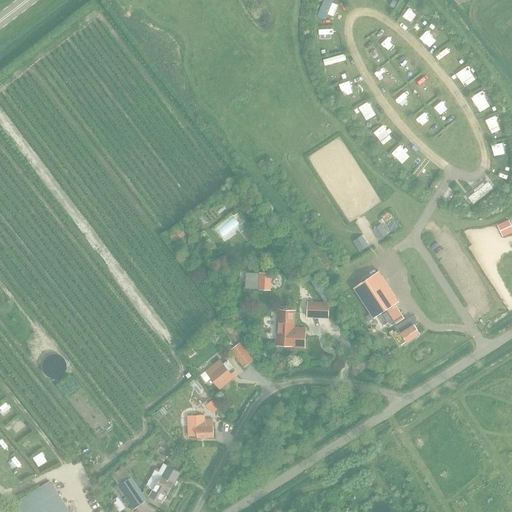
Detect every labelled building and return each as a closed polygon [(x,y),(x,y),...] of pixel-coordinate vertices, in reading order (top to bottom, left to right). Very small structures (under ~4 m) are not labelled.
[(488,182),(468,198),(473,204),(492,188),(488,182)] [(511,231),(511,227),(508,220),(497,225),(503,236),(511,231)] [(253,288),(269,289),(269,273),(245,272),(245,288),(253,288)] [(396,324),(404,319),(395,305),(399,302),(379,272),(353,288),(373,319),(387,310),(396,324)] [(307,317),(329,319),(330,303),(308,301),(307,317)] [(275,347),(305,348),(306,328),(295,327),(296,310),(277,309),(275,347)] [(407,341),(408,343),(420,335),(414,326),(417,323),(413,317),(396,328),(398,330),(392,334),(400,346),(407,341)] [(229,333),(236,342),(240,339),(234,330),(229,333)] [(230,350),(244,368),(254,360),(241,342),(230,350)] [(228,359),(224,363),(221,359),(207,370),(202,374),(208,381),(213,377),(220,387),(239,373),(228,359)] [(195,438),(215,437),(214,418),(175,420),(175,427),(182,427),(181,426),(184,426),(185,445),(191,440),(191,439),(195,439),(195,438)] [(157,494),(166,499),(179,473),(166,467),(162,475),(155,471),(146,487),(154,491),(156,487),(160,489),(157,494)] [(117,487),(133,510),(146,501),(130,478),(117,487)] [(68,511),(57,493),(27,511),(68,511)]
